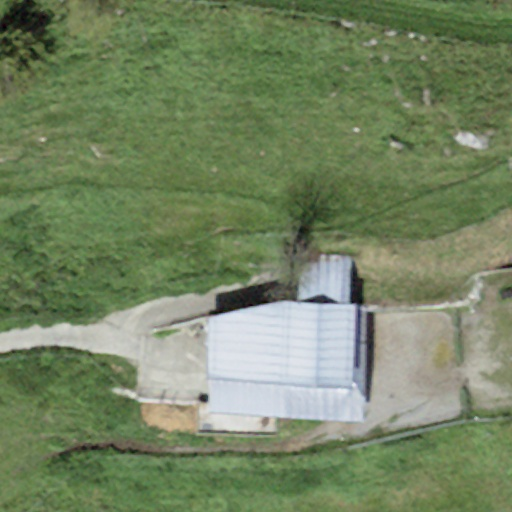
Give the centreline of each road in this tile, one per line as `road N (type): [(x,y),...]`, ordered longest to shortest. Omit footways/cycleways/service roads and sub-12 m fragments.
road 1 (track): [(511,27),(365,0)]
road 2 (track): [(124,333),(0,343)]
